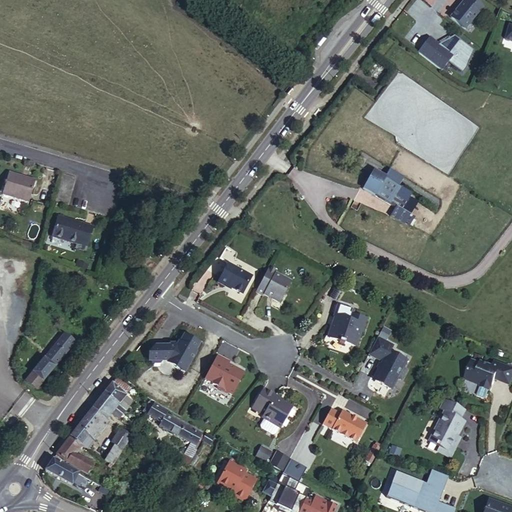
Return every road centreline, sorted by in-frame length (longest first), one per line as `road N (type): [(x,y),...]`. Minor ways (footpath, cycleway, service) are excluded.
road 1 (secondary): [(377,0),(152,292)]
road 2 (unknown): [(272,165),(302,181),(336,231),(439,283),(464,282),(511,234)]
road 3 (secondary): [(152,292),(20,473)]
road 4 (residential): [(152,292),(272,354)]
